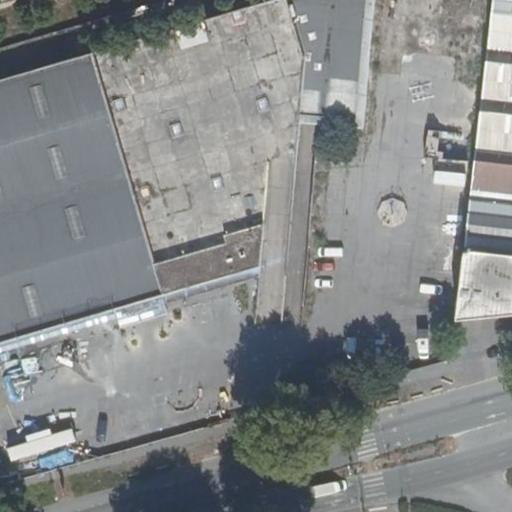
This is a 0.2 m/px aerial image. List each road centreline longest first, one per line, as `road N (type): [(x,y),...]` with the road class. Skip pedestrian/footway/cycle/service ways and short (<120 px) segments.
road 1 (primary): [(511,398),(106,511)]
road 2 (primary): [(274,511),(456,467)]
